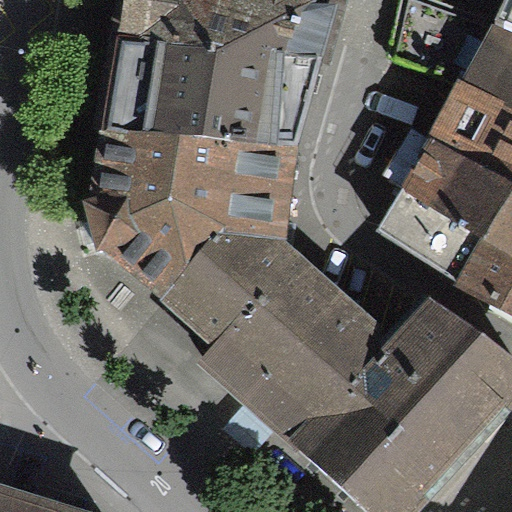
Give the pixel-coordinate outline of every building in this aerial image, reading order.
[(138,0),(124,69),(313,110),(327,69),(346,0),(138,0)] [(462,93),(492,39),(411,0),(405,0),(394,61),(462,93)] [(511,14),(509,23),(498,43),(511,49),(511,14)] [(511,49),(498,43),(492,39),(462,93),(459,96),(511,120),(511,49)] [(313,110),(124,69),(115,112),(107,151),(300,164),(301,152),(313,110)] [(511,120),(459,96),(443,125),(427,152),(433,153),(511,191),(511,120)] [(300,164),(107,151),(92,215),(95,266),(158,317),(219,256),(286,260),(290,231),(300,164)] [(511,191),(433,153),(404,204),(511,278),(511,191)] [(511,278),(404,204),(397,219),(381,245),(475,308),(511,329),(511,278)] [(219,256),(158,317),(239,406),(316,476),(378,385),(401,354),(314,284),(286,260),(219,256)] [(378,385),(476,466),(511,424),(511,377),(430,320),(401,354),(378,385)] [(352,511),(438,511),(476,466),(378,385),(316,476),(352,511)]
